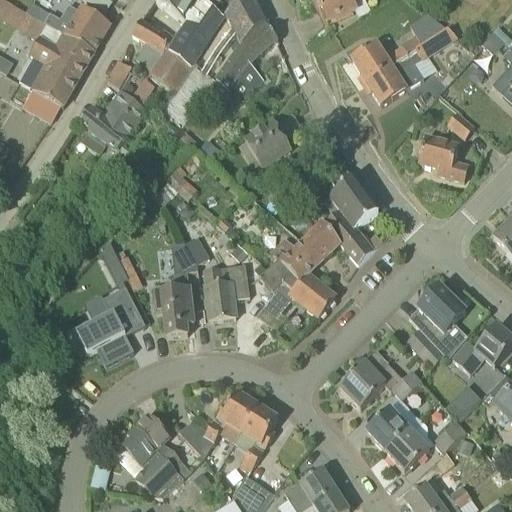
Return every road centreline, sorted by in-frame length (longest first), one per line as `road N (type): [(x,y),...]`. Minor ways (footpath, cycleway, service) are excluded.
road 1 (residential): [(70,511),(80,442),(105,410),(155,375),(222,367),(288,398)]
road 2 (residential): [(436,248),(355,163),(270,0)]
road 3 (residential): [(0,223),(141,0)]
road 4 (residential): [(288,398),(436,248)]
road 5 (residential): [(377,511),(288,398)]
